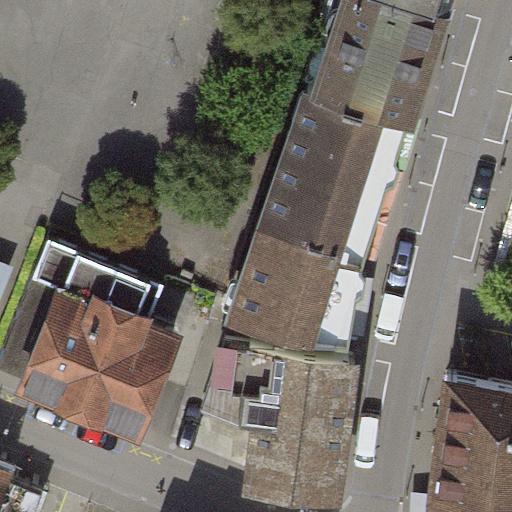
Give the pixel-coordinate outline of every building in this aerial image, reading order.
[(410,110),(444,0),(331,0),(307,80),(410,110)] [(363,255),(410,110),(307,80),(263,217),(363,255)] [(349,335),(363,255),(263,217),(230,308),(280,326),(349,335)] [(52,230),(0,357),(0,366),(138,422),(176,328),(143,314),(160,273),(52,230)] [(511,232),(499,276),(511,279),(511,232)] [(0,299),(13,262),(0,257),(0,299)] [(335,489),(356,353),(229,338),(204,406),(257,428),(252,476),(335,489)] [(511,379),(453,368),(433,492),(511,501),(511,379)] [(0,511),(37,511),(46,491),(0,471),(0,511)] [(511,511),(511,501),(433,492),(431,511),(511,511)]
